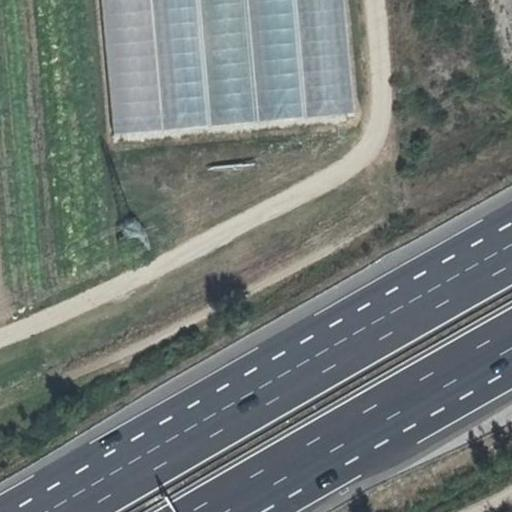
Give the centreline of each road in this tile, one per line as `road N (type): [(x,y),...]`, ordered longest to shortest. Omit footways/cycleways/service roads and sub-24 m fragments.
road 1 (track): [(0,342),(78,311),(345,171),(379,138),(377,0)]
road 2 (motorway): [(511,253),(64,511)]
road 3 (motorway): [(205,511),(511,334)]
